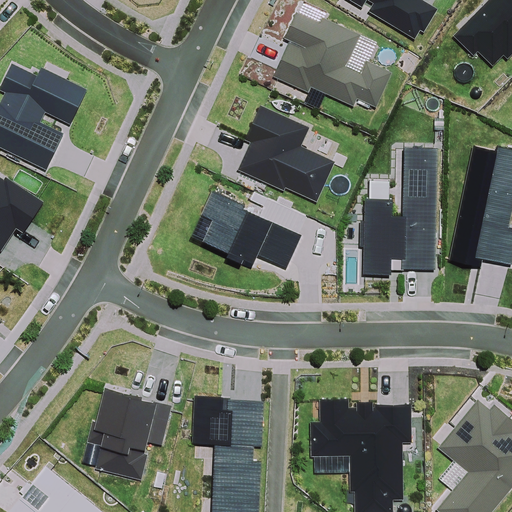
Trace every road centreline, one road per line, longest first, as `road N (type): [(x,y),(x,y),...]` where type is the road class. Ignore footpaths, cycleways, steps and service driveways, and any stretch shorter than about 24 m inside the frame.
road 1 (residential): [(283,336),(461,337),(511,346)]
road 2 (residential): [(91,276),(190,72)]
road 3 (residential): [(91,276),(215,328),(283,336)]
road 4 (residential): [(273,511),(283,336)]
road 5 (residential): [(0,401),(91,276)]
road 6 (residential): [(190,72),(138,51),(64,0)]
